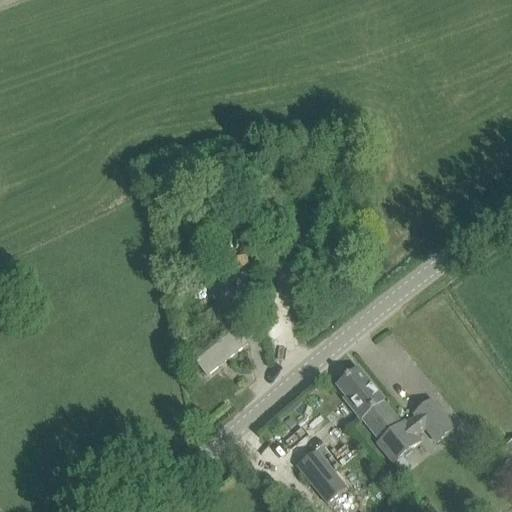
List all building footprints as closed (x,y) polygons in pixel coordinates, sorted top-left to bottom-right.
[(191,167),(179,170),(181,177),(192,174),(191,167)] [(168,182),(171,200),(184,197),(180,180),(168,182)] [(149,186),(150,193),(153,192),(156,210),(169,208),(167,189),(163,190),(162,185),(157,185),(149,186)] [(190,335),(194,334),(188,313),(191,313),(186,297),(166,303),(170,318),(174,317),(180,339),(190,337),(190,335)] [(187,353),(207,377),(247,346),(215,307),(203,316),(209,323),(201,330),(207,337),(187,353)] [(361,423),(362,422),(385,402),(358,369),(337,387),(346,398),(342,401),(361,423)] [(385,402),(362,422),(379,442),(375,446),(393,467),(422,443),(417,438),(425,432),(436,446),(456,429),(432,400),(412,416),(414,419),(407,424),(405,421),(402,424),(385,403),(386,403),(385,402)] [(297,469),(307,481),(328,506),(347,490),(340,481),(316,453),(297,469)]
